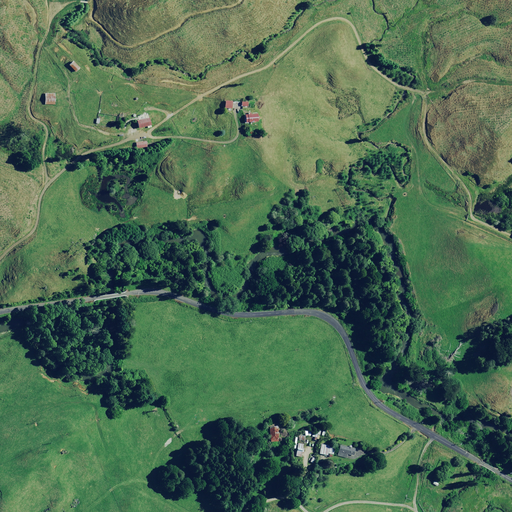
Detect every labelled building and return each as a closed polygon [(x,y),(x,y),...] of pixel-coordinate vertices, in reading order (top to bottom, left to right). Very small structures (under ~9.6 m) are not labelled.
[(79,68),(72,61),(68,65),(75,72),(79,68)] [(54,104),(54,93),(44,93),(44,104),(54,104)] [(247,113),(247,114),(245,115),(245,123),(257,122),(257,114),(252,114),(252,112),(247,113)] [(150,125),(148,114),(144,114),(145,118),(136,120),(138,128),(150,125)] [(278,441),(277,426),(269,427),(270,442),(278,441)] [(320,430),(316,429),(316,431),(312,430),(311,436),(316,437),(316,434),(319,435),(320,430)] [(328,446),(320,444),(318,454),(327,455),(328,446)] [(354,449),(339,445),(337,456),(346,458),(347,454),(353,456),(354,449)] [(262,492),(263,491),(266,493),(268,489),(265,487),(261,484),(258,489),(262,492)]
